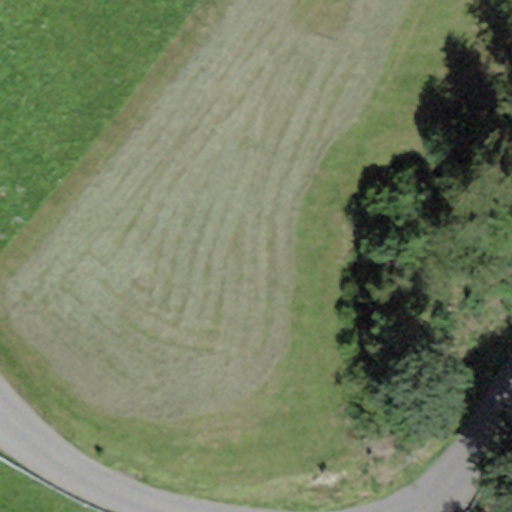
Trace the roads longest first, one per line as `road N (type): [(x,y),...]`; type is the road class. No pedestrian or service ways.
road 1 (tertiary): [(176,511),(74,474),(0,412)]
road 2 (tertiary): [(511,386),(430,501),(409,511)]
